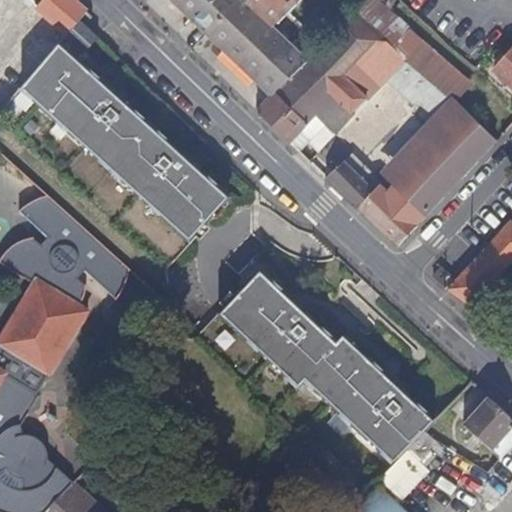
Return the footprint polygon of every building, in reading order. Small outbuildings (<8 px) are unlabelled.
[(79,6),(72,0),(31,0),(37,7),(46,17),(62,31),(57,38),(61,42),(80,19),(86,12),(79,6)] [(275,23),(296,0),(174,0),(273,94),(309,57),(275,23)] [(474,82),(383,0),(363,0),(356,9),(443,88),(455,101),(474,82)] [(511,0),(499,0),(511,11),(511,0)] [(370,98),(393,74),(400,68),(411,78),(408,82),(426,98),(430,91),(437,95),(443,88),(356,9),(309,57),(273,94),(259,109),(292,141),(309,123),(312,126),(315,124),(321,128),(325,124),(327,126),(310,143),(320,153),(336,137),(339,134),(340,130),(353,116),(355,114),(355,110),(370,98)] [(96,81),(101,74),(81,56),(98,35),(80,19),(61,42),(42,66),(38,70),(26,85),(39,98),(35,104),(36,104),(57,122),(59,124),(63,118),(72,128),(68,132),(84,145),(101,161),(107,153),(127,171),(120,179),(124,182),(150,205),(151,206),(156,201),(166,209),(161,215),(169,222),(191,244),(229,202),(225,198),(231,190),(205,166),(197,174),(187,165),(189,152),(180,145),(176,148),(162,135),(166,132),(142,111),(138,112),(127,101),(129,98),(120,90),(109,93),(96,81)] [(511,84),(511,49),(495,69),(511,84)] [(26,85),(38,70),(26,60),(0,90),(0,115),(5,110),(10,104),(20,91),(26,85)] [(39,98),(26,85),(20,91),(35,104),(39,98)] [(456,184),(499,139),(455,101),(443,88),(437,95),(430,91),(426,98),(437,109),(371,181),(375,185),(382,179),(393,190),(418,164),(435,179),(441,172),(456,184)] [(72,128),(63,118),(59,124),(68,132),(72,128)] [(301,150),(317,131),(312,126),(309,123),(292,141),(301,150)] [(120,179),(127,171),(107,153),(101,161),(120,179)] [(367,168),(354,155),(349,161),(350,161),(363,175),(367,168)] [(418,226),(456,184),(441,172),(435,179),(418,164),(393,190),(382,179),(375,185),(371,181),(363,175),(350,161),(349,161),(347,159),(330,177),(399,245),(418,226)] [(106,511),(27,437),(27,427),(39,405),(43,398),(41,396),(59,367),(84,323),(91,312),(82,307),(86,302),(87,297),(88,294),(88,285),(80,277),(86,271),(118,299),(125,290),(129,281),(132,270),(123,261),(56,202),(49,195),(36,199),(29,202),(18,211),(48,238),(42,245),(34,237),(26,238),(22,240),(19,242),(11,248),(6,256),(3,263),(39,285),(19,318),(0,348),(0,511),(106,511)] [(166,209),(156,201),(151,206),(161,215),(166,209)] [(473,303),(511,260),(511,217),(510,218),(460,276),(446,263),(436,275),(450,287),(473,303)] [(369,360),(357,349),(359,344),(348,334),(340,342),(329,332),(325,335),(314,323),(316,319),(307,311),(298,313),(292,308),(298,301),(265,269),(260,275),(258,273),(219,314),(218,314),(298,391),(305,383),(314,374),(324,383),(316,392),(340,415),(343,418),(348,413),(356,421),(351,427),(384,459),(391,451),(400,460),(409,451),(422,438),(425,434),(439,420),(423,406),(419,409),(408,398),(411,394),(402,385),(395,385),(392,388),(378,376),(384,369),(371,357),(369,360)] [(316,392),(324,383),(314,374),(305,383),(316,392)] [(505,460),(511,451),(511,416),(492,397),(467,424),(505,460)] [(356,421),(348,413),(343,418),(351,427),(356,421)] [(422,463),(409,451),(400,460),(393,468),(384,477),(391,484),(403,472),(409,476),(422,463)] [(400,460),(391,451),(384,459),(393,468),(400,460)] [(404,511),(382,491),(363,511),(404,511)]
